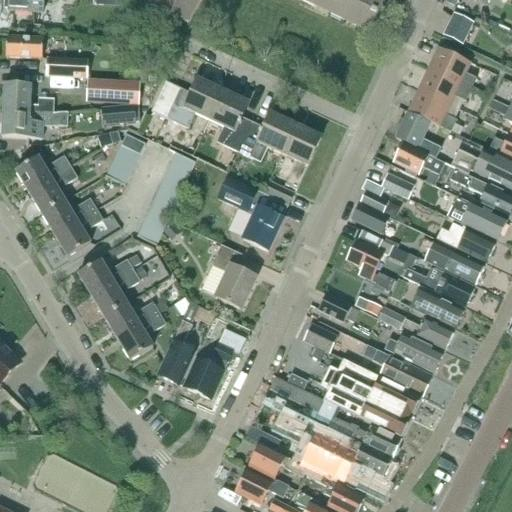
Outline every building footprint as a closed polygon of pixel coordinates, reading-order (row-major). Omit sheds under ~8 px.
[(5,0),(5,11),(9,11),(9,14),(43,15),(44,1),(66,2),(66,0),(5,0)] [(159,0),(155,9),(174,18),(189,25),(197,10),(192,7),(195,0),(159,0)] [(301,0),(301,2),(317,9),(319,4),(331,10),(329,15),(345,22),(347,17),(359,23),(357,28),(370,34),(379,14),(386,0),(301,0)] [(455,9),(459,1),(457,0),(447,0),(446,4),(455,9)] [(453,15),(443,36),(461,45),(472,24),(453,15)] [(7,39),(6,60),(42,62),(43,41),(7,39)] [(439,50),(429,72),(470,92),(476,80),(465,75),(470,65),(439,50)] [(46,79),(87,82),(88,65),(47,62),(46,79)] [(429,72),(419,93),(449,108),(453,98),(464,104),(470,92),(429,72)] [(88,81),(87,105),(140,108),(141,84),(88,81)] [(196,116),(210,123),(224,94),(198,82),(191,96),(166,85),(152,114),(189,132),(196,116)] [(5,88),(3,115),(54,117),(55,104),(39,104),(39,110),(31,110),(32,90),(5,88)] [(419,93),(409,115),(431,126),(449,135),(455,122),(444,117),(449,108),(419,93)] [(249,106),(224,94),(210,123),(225,130),(217,145),(239,155),(253,125),(242,120),(249,106)] [(135,107),(102,111),(104,129),(136,125),(135,107)] [(511,138),(511,112),(508,110),(502,122),(511,126),(511,129),(509,136),(509,137),(511,138)] [(54,117),(3,115),(2,141),(42,143),(43,130),(53,130),(53,129),(54,117)] [(69,129),(69,115),(54,117),(53,129),(69,129)] [(264,130),(253,125),(239,155),(239,156),(260,166),(268,150),(283,157),(297,128),(271,115),(264,130)] [(408,116),(396,141),(418,151),(430,126),(408,116)] [(297,128),(283,157),(298,164),(286,188),(297,193),(323,140),(297,128)] [(511,138),(509,137),(509,136),(499,131),(494,141),(493,142),(483,137),(478,146),(488,151),(487,153),(511,165),(511,138)] [(111,136),(109,136),(112,146),(121,143),(119,134),(111,136)] [(109,136),(99,140),(102,149),(112,146),(109,136)] [(126,138),(121,148),(141,158),(146,147),(126,138)] [(424,142),(419,152),(437,161),(441,150),(424,142)] [(404,147),(394,166),(420,178),(425,166),(428,168),(426,171),(440,178),(446,166),(439,162),(438,164),(404,147)] [(136,168),(141,158),(121,148),(116,159),(136,168)] [(176,155),(171,165),(191,174),(195,164),(176,155)] [(458,156),(452,170),(468,178),(470,174),(511,193),(511,170),(483,156),(479,166),(458,156)] [(131,179),(136,168),(116,159),(111,169),(131,179)] [(29,196),(71,171),(64,160),(52,168),(55,172),(48,176),(38,161),(16,174),(29,196)] [(171,165),(166,176),(186,184),(191,174),(171,165)] [(447,168),(443,177),(485,198),(480,208),(507,221),(511,211),(511,201),(458,175),(458,174),(447,168)] [(126,189),(131,179),(111,169),(106,180),(126,189)] [(42,217),(65,203),(56,188),(62,184),(65,188),(77,181),(71,171),(29,196),(42,217)] [(186,185),(166,176),(162,186),(181,195),(186,185)] [(388,176),(382,189),(409,202),(415,189),(388,176)] [(289,208),(266,197),(229,180),(219,201),(254,218),(243,243),(268,254),(289,208)] [(181,195),(181,196),(191,201),(197,189),(186,184),(186,185),(181,195)] [(266,197),(289,208),(290,209),(296,197),(272,185),(266,197)] [(181,195),(162,186),(157,197),(176,206),(181,196),(181,195)] [(383,216),(389,205),(366,193),(361,205),(383,216)] [(176,206),(157,197),(152,208),(171,217),(176,206)] [(507,223),(471,206),(458,200),(449,220),(497,244),(507,223)] [(74,219),(65,203),(42,217),(55,238),(96,213),(91,203),(79,210),(81,215),(74,219)] [(401,210),(391,205),(385,216),(396,221),(401,210)] [(355,218),(352,222),(381,236),(389,221),(360,207),(355,218)] [(152,208),(147,218),(167,227),(171,217),(152,208)] [(103,224),(96,213),(55,238),(68,259),(90,246),(82,231),(89,227),(91,231),(103,224)] [(164,233),(167,227),(147,218),(142,229),(162,238),(164,233)] [(396,223),(391,236),(397,238),(402,226),(396,223)] [(174,225),(164,233),(172,243),(182,234),(174,225)] [(494,248),(466,235),(453,228),(449,236),(442,232),(437,243),(486,266),(494,248)] [(157,248),(162,238),(142,229),(138,239),(157,248)] [(356,245),(347,264),(363,271),(360,278),(391,292),(395,282),(379,275),(378,277),(375,276),(384,257),(389,259),(394,249),(363,233),(357,245),(356,245)] [(433,246),(426,263),(476,287),(484,270),(433,246)] [(213,268),(202,292),(217,299),(216,301),(242,312),(257,279),(239,272),(245,259),(221,248),(212,267),(213,268)] [(394,249),(389,259),(406,266),(410,256),(394,249)] [(474,291),(444,277),(435,273),(431,273),(427,280),(412,273),(418,260),(410,256),(406,266),(401,278),(436,295),(465,309),(474,291)] [(79,278),(93,299),(134,273),(132,271),(142,265),(138,257),(127,263),(128,265),(117,272),(119,276),(111,280),(101,264),(79,278)] [(106,320),(128,306),(119,292),(126,288),(129,293),(141,285),(139,282),(148,276),(143,268),(93,299),(106,320)] [(401,304),(408,286),(399,282),(391,300),(401,304)] [(464,313),(432,298),(419,292),(411,310),(455,331),(464,313)] [(360,314),(352,309),(327,297),(319,312),(344,325),(347,321),(355,325),(360,314)] [(186,300),(175,308),(184,321),(190,306),(186,300)] [(365,301),(361,310),(378,319),(383,309),(365,301)] [(138,323),(128,306),(106,320),(119,341),(160,315),(160,316),(169,311),(164,303),(155,308),(154,306),(142,314),(145,319),(138,323)] [(182,349),(192,328),(201,309),(192,305),(185,320),(159,378),(179,387),(194,354),(182,349)] [(384,309),(378,322),(400,333),(401,332),(444,354),(453,336),(424,322),(420,329),(406,322),(406,320),(384,309)] [(160,315),(119,341),(132,363),(154,349),(145,335),(152,330),(155,335),(167,327),(160,316),(160,315)] [(310,328),(302,344),(317,351),(328,356),(336,340),(310,328)] [(197,361),(184,389),(212,402),(227,369),(223,368),(224,365),(228,367),(234,355),(239,357),(247,342),(226,332),(209,367),(197,361)] [(390,341),(385,352),(434,376),(442,357),(402,338),(398,345),(390,341)] [(0,346),(0,384),(19,365),(0,346)] [(368,348),(364,358),(373,363),(378,352),(368,348)] [(317,351),(313,360),(324,365),(328,356),(317,351)] [(378,379),(423,400),(433,379),(378,352),(373,363),(383,369),(378,379)] [(423,400),(378,379),(342,362),(337,374),(329,370),(321,388),(329,392),(324,403),(333,407),(338,409),(402,441),(423,400)] [(287,385),(303,393),(306,385),(291,378),(287,385)] [(338,409),(333,407),(324,403),(303,393),(287,385),(287,387),(275,381),(269,393),(318,417),(316,421),(329,428),(338,409)] [(268,437),(262,448),(307,470),(316,475),(320,477),(321,474),(342,484),(344,485),(354,465),(357,457),(340,450),(316,438),(319,432),(298,421),(288,441),(282,444),(268,437)] [(262,448),(268,437),(251,429),(246,440),(261,447),(262,448)] [(346,438),(345,439),(392,462),(394,458),(397,456),(399,451),(399,448),(401,444),(370,429),(367,436),(356,430),(354,433),(346,429),(345,430),(342,437),(346,438)] [(383,479),(392,462),(345,439),(340,450),(357,457),(354,465),(383,479)] [(262,448),(261,447),(249,469),(273,481),(280,468),(302,480),(307,470),(262,448)] [(248,473),(237,494),(260,507),(268,492),(284,501),(290,489),(278,483),(275,486),(272,484),(271,485),(248,473)] [(340,488),(342,484),(321,474),(320,477),(316,475),(313,482),(327,489),(324,495),(332,500),(328,509),(333,511),(358,511),(364,500),(340,488)] [(305,511),(296,511),(291,509),(289,511),(324,511),(322,511),(324,507),(302,496),(297,505),(306,510),(305,511)] [(270,511),(289,511),(291,509),(276,501),(270,511)]
